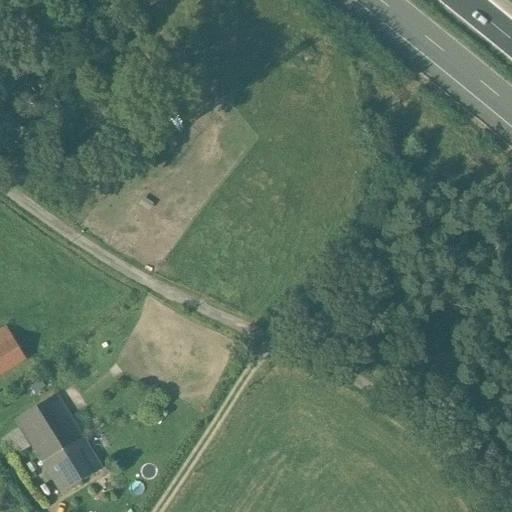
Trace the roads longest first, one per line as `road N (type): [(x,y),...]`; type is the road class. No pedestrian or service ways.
road 1 (residential): [(267,341),(101,256),(0,184)]
road 2 (residential): [(468,511),(426,435),(357,383),(267,341)]
road 3 (residential): [(160,511),(267,341)]
road 4 (motorway): [(371,0),(511,105)]
